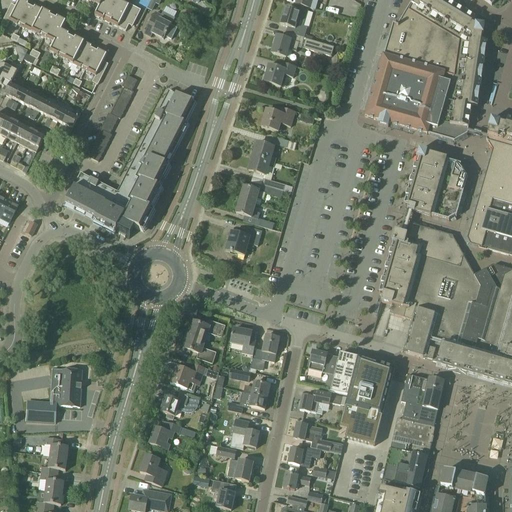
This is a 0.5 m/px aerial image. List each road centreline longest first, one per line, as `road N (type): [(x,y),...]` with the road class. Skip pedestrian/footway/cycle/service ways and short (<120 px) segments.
road 1 (residential): [(261,511),(301,327)]
road 2 (residential): [(122,53),(151,69),(143,88),(103,169),(72,160)]
road 3 (tertiary): [(140,350),(98,511)]
road 4 (tertiary): [(212,130),(257,0)]
road 5 (tertiary): [(250,0),(213,105),(212,130)]
road 6 (residential): [(301,327),(177,284)]
